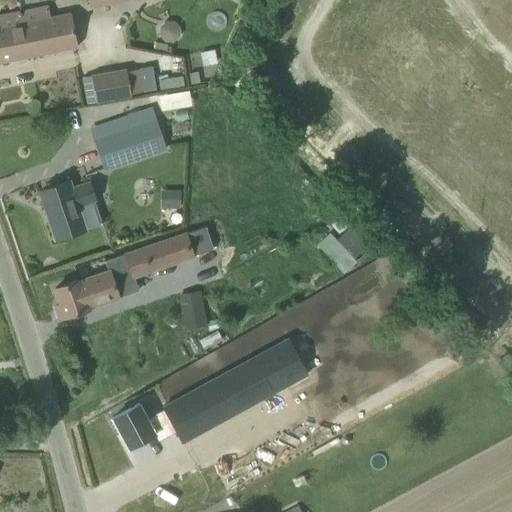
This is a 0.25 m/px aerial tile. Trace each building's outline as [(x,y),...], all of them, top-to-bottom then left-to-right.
[(89,0),(91,9),(129,2),(128,0),(89,0)] [(71,13),(50,17),(48,5),(20,11),(30,56),(78,46),(71,13)] [(0,61),(30,56),(20,11),(0,14),(0,16),(2,27),(0,27),(0,61)] [(159,25),(159,34),(165,40),(174,40),(180,34),(180,26),(174,20),(166,19),(159,25)] [(91,76),(81,78),(87,104),(96,102),(96,103),(130,97),(129,94),(125,70),(125,69),(91,75),(91,76)] [(165,149),(155,118),(150,105),(90,126),(105,169),(165,149)] [(85,229),(85,228),(84,227),(100,222),(92,200),(95,200),(89,183),(71,188),(69,181),(40,191),(56,239),(85,229)] [(160,207),(175,208),(176,191),(161,190),(160,207)] [(329,200),(321,207),(329,216),(337,209),(329,200)] [(340,232),(348,225),(339,216),(332,224),(340,232)] [(132,277),(134,276),(195,257),(194,254),(214,248),(207,225),(187,231),(186,230),(123,249),(125,253),(132,277)] [(351,228),(338,240),(330,231),(316,244),(343,273),(355,261),(352,258),(366,244),(351,228)] [(80,283),(79,281),(56,289),(60,303),(66,319),(89,311),(89,309),(119,299),(118,297),(114,283),(132,277),(125,253),(104,260),(107,269),(109,273),(80,283)] [(199,293),(178,297),(185,333),(206,329),(199,293)] [(371,304),(369,326),(385,327),(387,305),(371,304)] [(335,308),(313,321),(326,343),(348,330),(335,308)] [(147,417),(139,403),(112,417),(129,447),(154,433),(158,440),(177,430),(182,441),(302,376),(283,340),(163,406),(164,408),(147,417)]
